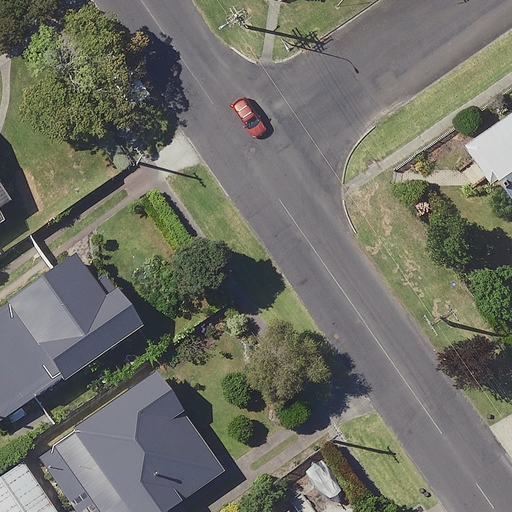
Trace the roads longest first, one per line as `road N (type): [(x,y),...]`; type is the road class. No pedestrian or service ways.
road 1 (residential): [(257,162),(499,511)]
road 2 (residential): [(492,0),(257,162)]
road 3 (residential): [(144,0),(257,162)]
